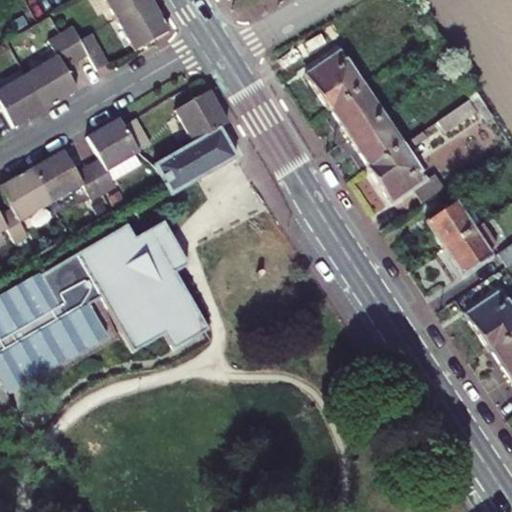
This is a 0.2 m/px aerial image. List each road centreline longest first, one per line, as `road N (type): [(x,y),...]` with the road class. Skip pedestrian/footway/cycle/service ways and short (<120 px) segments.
road 1 (secondary): [(225,58),(511,504)]
road 2 (residential): [(0,162),(212,37)]
